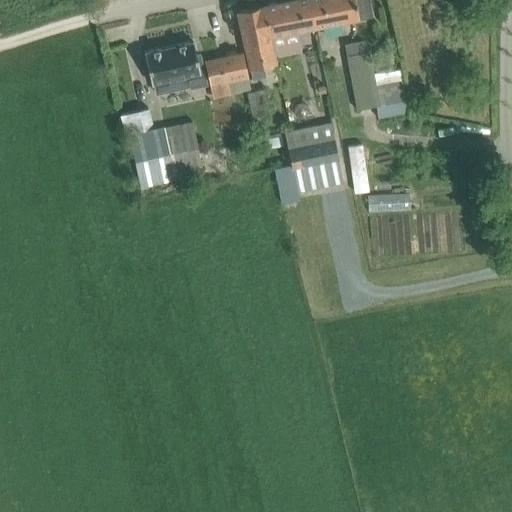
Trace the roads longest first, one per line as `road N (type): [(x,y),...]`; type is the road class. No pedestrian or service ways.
road 1 (unclassified): [(507,0),(511,173)]
road 2 (track): [(0,39),(119,11)]
